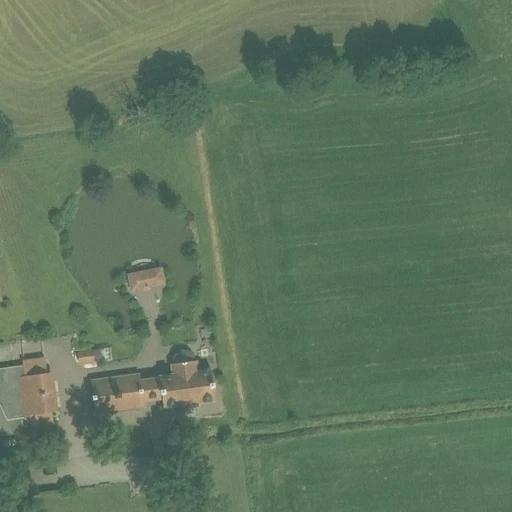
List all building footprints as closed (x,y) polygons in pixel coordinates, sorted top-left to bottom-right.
[(124,273),(128,292),(165,285),(161,266),(124,273)] [(92,350),(77,352),(79,364),(80,364),(81,368),(84,368),(83,364),(91,363),(92,367),(95,366),(92,350)] [(53,371),(46,372),(43,357),(22,360),(23,365),(0,368),(0,405),(7,419),(23,417),(30,423),(31,430),(53,427),(51,411),(58,410),(53,371)] [(182,406),(183,410),(198,408),(197,404),(216,401),(211,369),(198,371),(197,361),(171,365),(172,375),(159,377),(164,409),(182,406)] [(143,404),(140,378),(92,385),(95,411),(143,404)]
